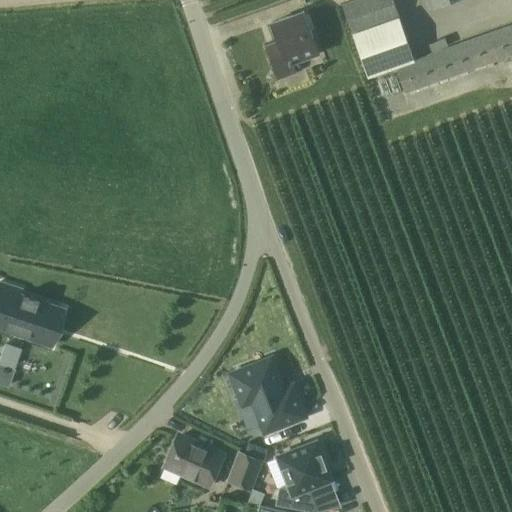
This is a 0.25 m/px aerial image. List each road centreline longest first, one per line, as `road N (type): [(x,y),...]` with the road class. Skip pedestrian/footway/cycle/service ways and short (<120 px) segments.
road 1 (unclassified): [(50,511),(153,415),(226,323),(260,224)]
road 2 (unclassified): [(378,511),(280,255),(260,224)]
road 3 (unclassified): [(260,224),(188,0)]
